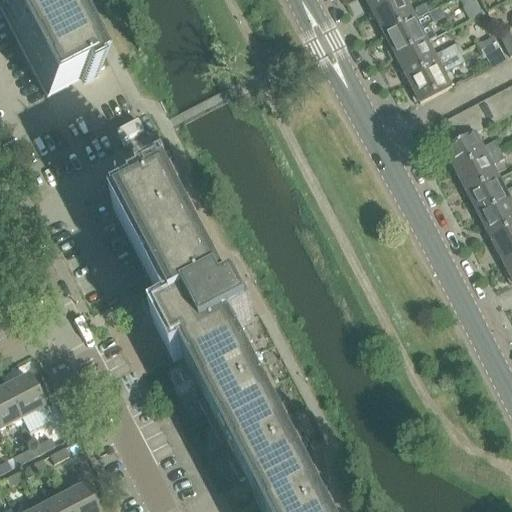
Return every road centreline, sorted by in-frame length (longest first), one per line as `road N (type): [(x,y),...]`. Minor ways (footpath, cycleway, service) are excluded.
road 1 (tertiary): [(511,398),(301,0)]
road 2 (residential): [(166,511),(65,318)]
road 3 (residential): [(65,318),(0,198)]
